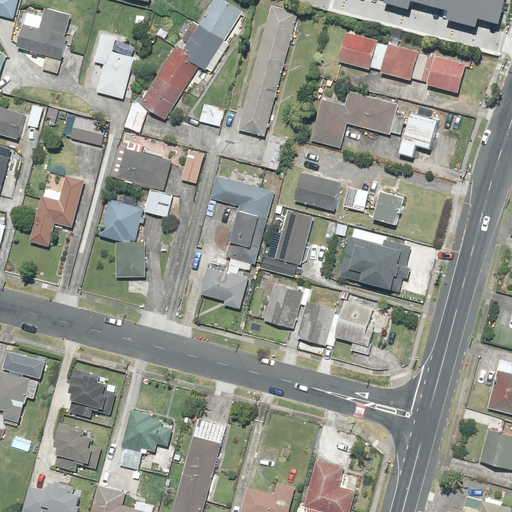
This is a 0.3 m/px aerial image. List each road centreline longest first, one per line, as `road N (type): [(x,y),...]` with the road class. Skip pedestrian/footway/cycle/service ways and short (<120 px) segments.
road 1 (tertiary): [(0,305),(321,394)]
road 2 (secondary): [(429,407),(511,120)]
